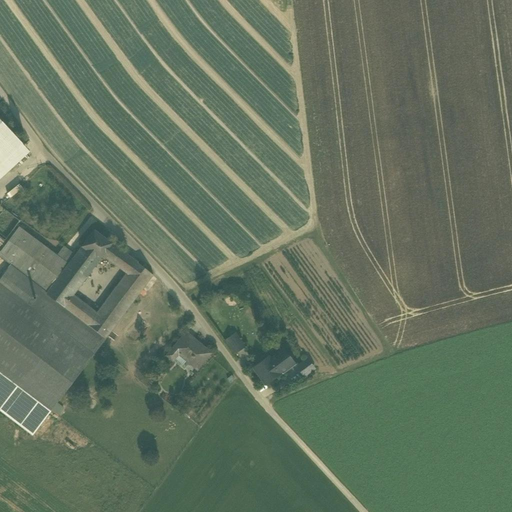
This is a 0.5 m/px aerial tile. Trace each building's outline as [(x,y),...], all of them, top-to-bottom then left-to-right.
[(0,164),(22,144),(0,119),(0,164)] [(0,179),(30,152),(22,144),(0,164),(0,179)] [(0,213),(0,238),(5,242),(20,221),(4,208),(0,213)] [(0,256),(11,264),(48,292),(68,264),(57,255),(19,227),(0,251),(0,256)] [(81,246),(100,260),(103,256),(111,244),(112,243),(94,230),(81,246)] [(103,256),(127,273),(136,261),(111,244),(103,256)] [(75,255),(68,264),(48,292),(46,294),(64,307),(73,295),(100,260),(81,246),(75,255)] [(57,255),(68,264),(75,255),(63,246),(57,255)] [(127,273),(97,313),(87,325),(105,339),(153,275),(136,261),(127,273)] [(100,346),(99,346),(40,301),(46,294),(48,292),(11,264),(0,279),(0,284),(93,355),(100,346)] [(0,372),(51,411),(93,355),(0,284),(0,372)] [(99,346),(105,339),(87,325),(64,307),(46,294),(40,301),(99,346)] [(97,313),(73,295),(64,307),(87,325),(97,313)] [(186,333),(177,343),(182,348),(191,337),(186,333)] [(226,341),(235,353),(244,346),(235,334),(226,341)] [(178,354),(197,369),(211,353),(191,337),(182,348),(178,353),(178,354)] [(167,356),(173,361),(178,354),(178,353),(182,348),(177,343),(167,356)] [(283,350),(270,360),(280,373),(293,363),(283,350)] [(265,384),(280,373),(270,360),(268,357),(253,368),(265,384)] [(297,367),(304,376),(314,369),(307,359),(297,367)] [(51,411),(0,372),(0,409),(32,435),(51,411)] [(57,448),(53,452),(65,461),(68,456),(57,448)]
